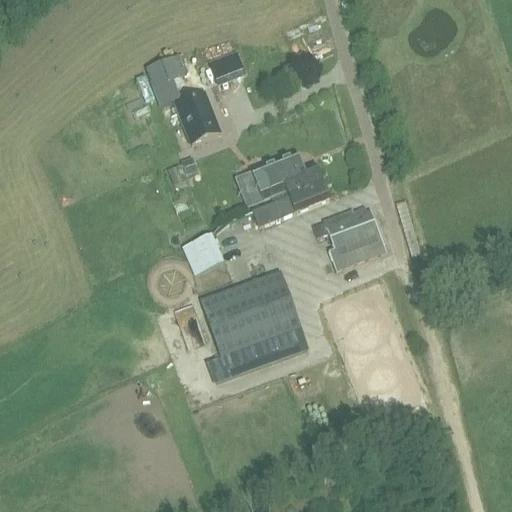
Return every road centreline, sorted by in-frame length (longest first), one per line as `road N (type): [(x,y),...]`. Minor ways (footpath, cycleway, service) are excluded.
road 1 (unclassified): [(405,265),(329,0)]
road 2 (track): [(405,265),(476,511)]
